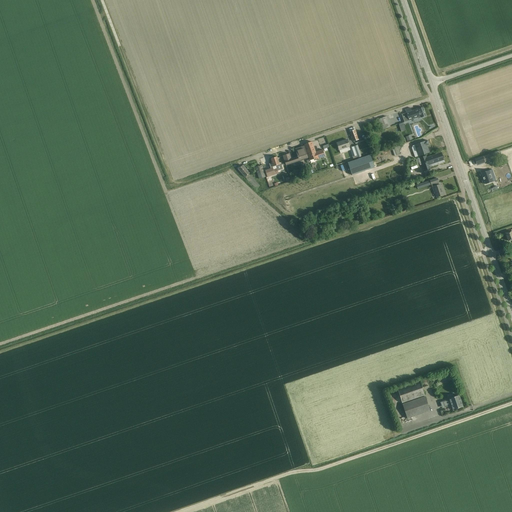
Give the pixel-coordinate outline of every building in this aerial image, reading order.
[(406,113),(402,114),(404,122),(409,121),(416,118),(417,118),(420,117),(420,118),(421,118),(426,116),(423,107),(411,111),(410,108),(405,110),(406,113)] [(390,127),(388,121),(386,116),(378,119),(382,130),(390,127)] [(349,129),(351,134),(353,141),(358,139),(354,127),(349,129)] [(406,142),(405,137),(393,141),(394,146),(406,142)] [(347,140),(337,143),(338,148),(339,150),(340,153),(347,151),(346,148),(349,147),(349,144),(347,140)] [(430,152),(427,145),(429,145),(428,140),(414,145),(418,156),(430,152)] [(304,145),(306,149),(310,160),(317,158),(317,159),(325,157),(323,150),(315,152),(311,142),(304,145)] [(283,156),(286,164),(299,160),(307,158),(304,147),(295,149),(298,156),(297,156),(297,157),(291,159),(289,154),(283,156)] [(355,147),(350,148),(352,157),(353,160),(358,158),(359,157),(355,147)] [(444,160),(441,152),(426,158),(426,156),(416,159),(417,164),(421,163),(424,171),(430,169),(429,165),(444,160)] [(371,155),(348,163),(352,175),(374,167),(374,165),(375,165),(371,155)] [(265,171),(267,175),(267,177),(274,175),(279,174),(276,166),(280,165),(278,161),(277,157),(271,159),(272,163),(269,164),(271,169),(265,171)] [(483,157),(475,159),(477,164),(479,164),(480,165),(485,163),(484,161),(483,157)] [(255,167),(260,179),(265,177),(261,165),(255,167)] [(243,166),(238,169),(241,173),(256,189),(260,186),(255,181),(249,174),(249,173),(246,169),(243,166)] [(489,170),(481,173),(485,184),(493,182),(491,175),(494,174),(492,169),(489,171),(489,170)] [(436,197),(439,196),(444,195),(440,184),(439,185),(438,182),(439,182),(437,178),(430,181),(431,185),(432,184),(433,187),(432,187),(434,194),(435,193),(436,197)] [(402,403),(425,395),(420,381),(397,389),(402,403)] [(448,400),(443,402),(445,407),(451,405),(453,410),(458,408),(463,407),(459,395),(454,397),(449,399),(448,399),(448,400)] [(407,419),(430,411),(425,397),(402,404),(407,419)]
